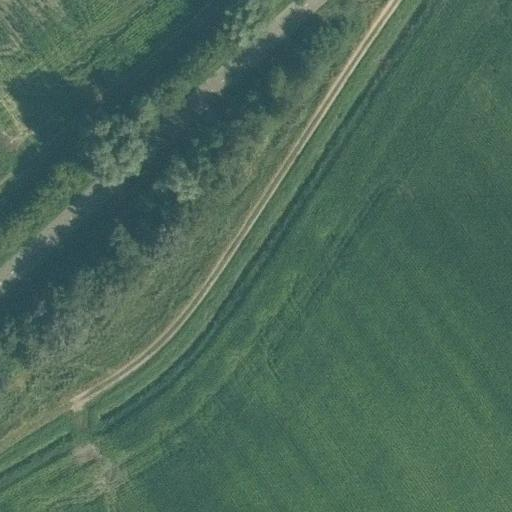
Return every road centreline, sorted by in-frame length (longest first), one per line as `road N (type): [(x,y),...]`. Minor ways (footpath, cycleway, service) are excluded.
road 1 (track): [(73,405),(173,329),(397,0)]
road 2 (unclassified): [(0,276),(318,0)]
